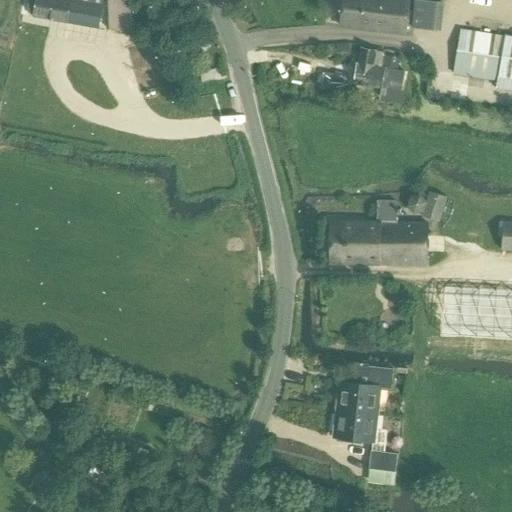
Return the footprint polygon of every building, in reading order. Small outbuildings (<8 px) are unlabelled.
[(34,16),(34,17),(66,22),(66,23),(99,28),(103,0),(28,0),(27,10),(34,16)] [(405,33),(409,1),(401,0),(343,0),(340,25),(405,33)] [(511,39),(460,31),(453,74),(497,81),(498,78),(511,79),(511,39)] [(357,64),(353,82),(381,88),(380,92),(399,95),(403,72),(383,67),(385,53),(377,52),(377,51),(360,49),(357,64)] [(216,79),(216,78),(214,70),(200,73),(202,82),(216,79)] [(343,89),(345,76),(325,73),(323,86),(343,89)] [(439,220),(446,198),(431,194),(427,203),(421,195),(410,197),(407,207),(413,214),(423,213),(423,215),(439,220)] [(397,223),(397,203),(377,202),(377,222),(332,221),(331,263),(366,264),(376,264),(428,263),(428,222),(397,223)] [(511,250),(511,222),(504,222),(502,250),(511,250)] [(511,290),(444,287),(441,336),(511,339),(511,290)] [(392,389),(394,369),(369,366),(367,385),(341,382),(339,395),(336,395),(334,408),(337,408),(337,409),(377,414),(380,387),(392,389)] [(374,442),(377,414),(337,409),(334,437),(338,438),(337,441),(350,442),(350,439),(374,442)] [(201,427),(199,436),(211,440),(213,430),(201,427)] [(112,435),(109,444),(122,449),(126,440),(112,435)] [(396,471),(398,454),(372,451),(370,468),(396,471)] [(82,475),(60,511),(61,511),(88,511),(109,477),(92,467),(86,477),(82,475)]
